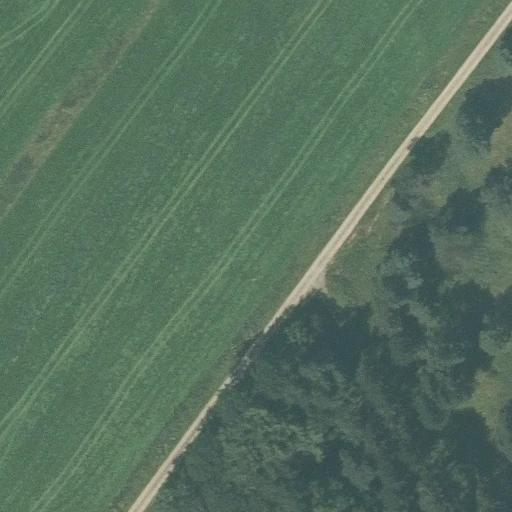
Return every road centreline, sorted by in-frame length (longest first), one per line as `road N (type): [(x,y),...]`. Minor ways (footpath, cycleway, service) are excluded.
road 1 (track): [(511,15),(143,511)]
road 2 (track): [(338,252),(419,404),(485,487),(511,503)]
